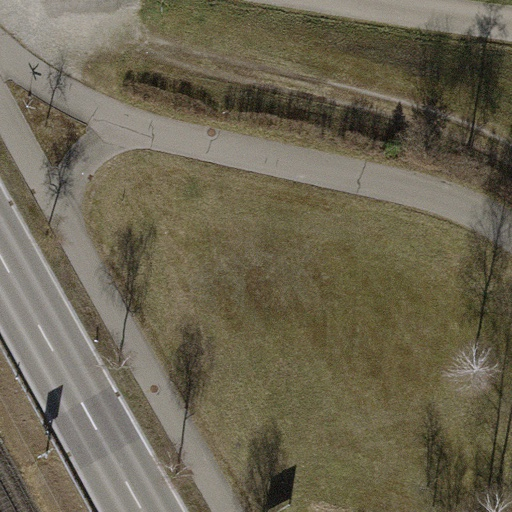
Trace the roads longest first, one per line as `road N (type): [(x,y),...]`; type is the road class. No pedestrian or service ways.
road 1 (track): [(511,154),(381,102),(0,6)]
road 2 (secondary): [(146,511),(0,255)]
road 3 (track): [(511,23),(351,0)]
